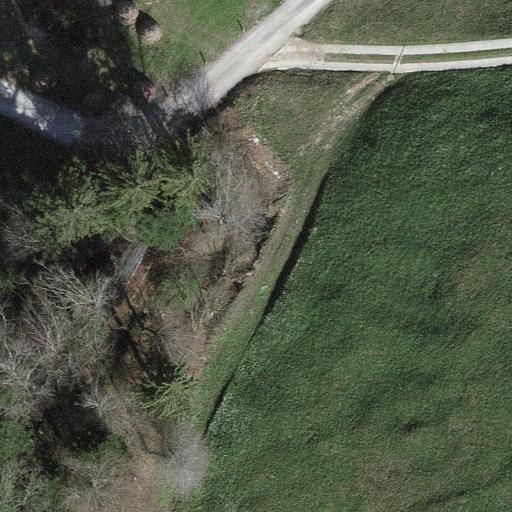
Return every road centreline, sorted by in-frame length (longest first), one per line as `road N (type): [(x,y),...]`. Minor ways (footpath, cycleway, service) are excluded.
road 1 (track): [(193,425),(339,134),(398,56)]
road 2 (track): [(0,259),(139,135),(319,0)]
road 3 (track): [(252,55),(511,50)]
road 4 (track): [(139,135),(58,120),(0,94)]
